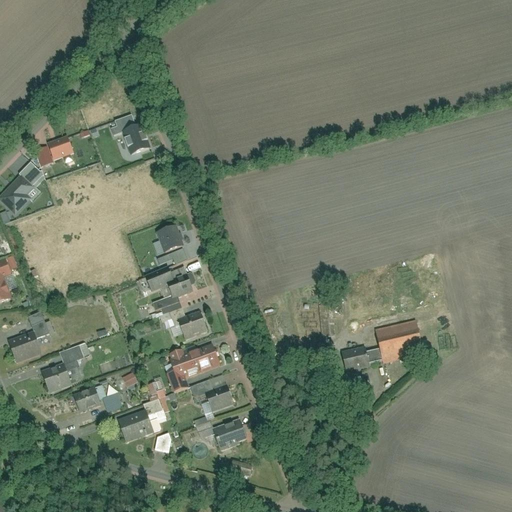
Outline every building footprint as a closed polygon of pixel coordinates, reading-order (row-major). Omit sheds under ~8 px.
[(118,127),(112,129),(114,135),(123,132),(136,128),(132,116),(116,121),(118,127)] [(150,148),(142,125),(136,128),(123,132),(131,155),(150,148)] [(70,137),(50,144),(55,161),(76,154),(70,137)] [(44,176),(31,164),(17,178),(30,191),(44,176)] [(15,183),(0,198),(0,199),(16,215),(32,199),(15,183)] [(177,226),(157,233),(164,253),(185,246),(177,226)] [(182,250),(158,259),(160,264),(174,260),(176,265),(186,261),(182,250)] [(14,273),(9,259),(0,262),(0,278),(5,276),(14,273)] [(190,277),(187,267),(174,272),(177,282),(190,277)] [(172,268),(148,277),(153,291),(171,284),(177,282),(174,272),(172,268)] [(0,278),(0,303),(13,299),(5,276),(0,278)] [(177,282),(171,284),(175,296),(176,300),(181,298),(198,292),(192,276),(190,277),(177,282)] [(156,303),(161,316),(172,312),(184,307),(181,298),(176,300),(175,296),(156,303)] [(333,304),(321,305),(324,336),(335,335),(333,304)] [(172,312),(176,322),(188,318),(184,307),(172,312)] [(51,335),(43,312),(31,317),(36,332),(38,339),(51,335)] [(205,313),(182,321),(189,339),(212,331),(205,313)] [(460,319),(461,349),(472,348),(471,318),(460,319)] [(428,354),(419,320),(376,330),(381,348),(383,359),(384,364),(428,354)] [(36,332),(11,341),(18,363),(44,354),(38,339),(36,332)] [(326,338),(311,339),(311,350),(326,350),(326,338)] [(185,349),(172,354),(179,371),(169,374),(176,392),(190,387),(187,378),(223,364),(214,343),(186,354),(185,349)] [(91,356),(87,344),(62,352),(66,364),(68,370),(82,365),(80,360),(91,356)] [(372,361),(370,351),(369,346),(347,351),(352,371),(373,366),(372,361)] [(383,359),(381,348),(370,351),(372,361),(383,359)] [(66,364),(44,372),(52,393),(74,386),(68,370),(66,364)] [(133,374),(124,379),(128,387),(137,382),(133,374)] [(212,380),(193,387),(197,398),(208,394),(216,391),(212,380)] [(216,391),(208,394),(215,413),(237,405),(229,386),(216,391)] [(96,388),(76,395),(82,412),(102,405),(96,388)] [(170,411),(164,391),(158,393),(160,399),(165,413),(170,411)] [(119,393),(106,398),(110,411),(124,406),(119,393)] [(165,413),(160,399),(145,404),(148,413),(152,424),(167,418),(165,413)] [(148,413),(121,422),(128,442),(155,433),(152,424),(148,413)] [(242,421),(216,429),(223,451),(249,442),(242,421)] [(160,437),(157,450),(171,453),(174,441),(172,433),(160,437)] [(254,466),(236,462),(234,473),(251,477),(254,466)]
